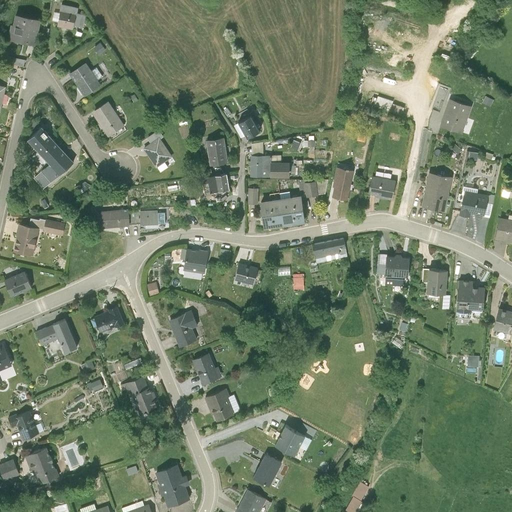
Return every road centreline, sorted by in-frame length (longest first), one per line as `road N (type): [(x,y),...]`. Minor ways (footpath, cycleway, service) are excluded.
road 1 (residential): [(119,268),(184,233),(277,239),(382,222),(463,246),(511,275)]
road 2 (residential): [(119,268),(207,479),(204,511)]
road 3 (residential): [(0,209),(31,84),(54,92),(98,157),(119,167)]
road 4 (residential): [(0,321),(119,268)]
